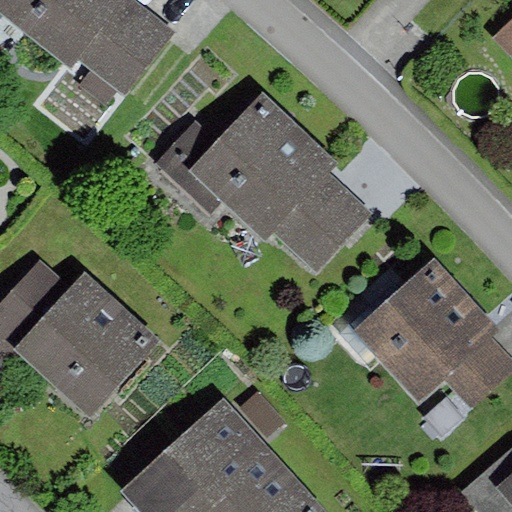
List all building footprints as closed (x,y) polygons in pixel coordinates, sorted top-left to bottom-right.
[(0,0),(0,12),(71,68),(80,58),(95,69),(121,89),(127,95),(176,32),(135,0),(0,0)] [(511,22),(493,41),(511,61),(511,22)] [(121,89),(95,69),(82,86),(108,106),(121,89)] [(341,164),(263,93),(219,140),(196,119),(153,166),(210,217),(224,202),(265,239),(272,232),(320,276),(375,215),(331,175),(341,164)] [(504,331),(432,256),(352,333),(420,403),(445,379),(474,409),(511,372),(511,359),(494,340),(504,331)] [(59,266),(0,334),(0,369),(22,388),(39,367),(123,439),(194,356),(116,289),(104,304),(59,266)] [(259,393),(237,414),(269,447),(290,427),(259,393)] [(224,400),(123,494),(140,511),(329,511),(269,447),(237,414),(224,400)] [(511,511),(511,455),(464,496),(477,511),(511,511)]
